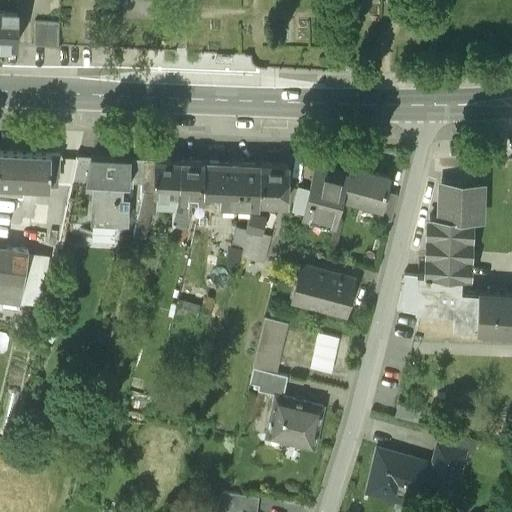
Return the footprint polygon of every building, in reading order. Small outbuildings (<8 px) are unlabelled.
[(0,42),(16,43),(16,0),(5,0),(7,1),(7,5),(0,5),(0,42)] [(34,44),(46,45),(47,22),(35,21),(34,44)] [(59,23),(47,22),(46,45),(58,45),(59,23)] [(51,151),(0,148),(0,179),(50,182),(51,151)] [(91,152),(79,151),(73,175),(86,175),(91,152)] [(117,152),(91,152),(86,175),(92,176),(91,212),(128,214),(129,189),(123,188),(123,176),(142,177),(143,155),(143,153),(128,153),(128,158),(117,157),(117,152)] [(155,156),(143,155),(142,177),(142,187),(154,187),(155,156)] [(180,156),(155,156),(154,187),(158,187),(158,203),(175,204),(179,188),(180,156)] [(205,157),(180,156),(179,188),(175,204),(173,214),(187,217),(191,202),(189,198),(189,191),(203,193),(203,183),(205,157)] [(261,159),(205,157),(203,183),(220,183),(219,206),(251,207),(260,195),(261,159)] [(289,160),(261,159),(260,195),(270,196),(288,196),(289,160)] [(347,168),(316,160),(309,185),(303,208),(335,216),(342,191),(347,168)] [(389,172),(349,162),(347,168),(342,191),(382,201),(385,187),(389,172)] [(414,302),(452,304),(453,303),(459,304),(460,281),(460,269),(467,269),(470,213),(479,214),(481,188),(460,187),(460,176),(442,175),(440,211),(431,211),(427,268),(418,267),(414,302)] [(309,185),(298,181),(292,205),(303,208),(309,185)] [(154,187),(142,187),(141,195),(132,231),(143,234),(149,209),(153,209),(154,203),(158,203),(158,187),(154,187)] [(397,189),(385,187),(382,201),(379,211),(390,214),(397,189)] [(270,196),(260,195),(251,207),(247,224),(269,230),(271,218),(270,217),(271,211),(267,211),(270,196)] [(247,224),(237,223),(229,256),(238,257),(240,251),(247,224)] [(269,230),(247,224),(240,251),(264,257),(271,230),(269,230)] [(7,242),(0,241),(0,292),(22,296),(26,277),(32,240),(7,237),(7,242)] [(58,243),(32,240),(26,277),(50,280),(58,243)] [(347,307),(355,271),(306,260),(299,264),(292,295),(347,307)] [(418,267),(403,266),(396,300),(414,302),(418,267)] [(477,282),(460,281),(459,304),(476,305),(477,282)] [(511,282),(477,281),(477,282),(476,305),(475,318),(511,319),(511,282)] [(453,303),(452,304),(452,316),(475,318),(476,305),(459,304),(453,303)] [(264,313),(252,359),(276,365),(287,318),(264,313)] [(337,332),(318,326),(310,360),(330,365),(337,332)] [(276,365),(252,359),(248,376),(259,378),(257,383),(275,387),(282,389),(288,368),(276,365)] [(265,427),(313,438),(322,398),(282,389),(275,387),(265,427)] [(419,400),(397,395),(394,407),(416,412),(419,400)] [(474,429),(440,421),(432,452),(376,438),(366,479),(399,487),(401,479),(450,491),(463,439),(471,441),(474,429)] [(253,511),(255,511),(258,488),(221,483),(215,506),(238,511),(243,504),(253,511)]
